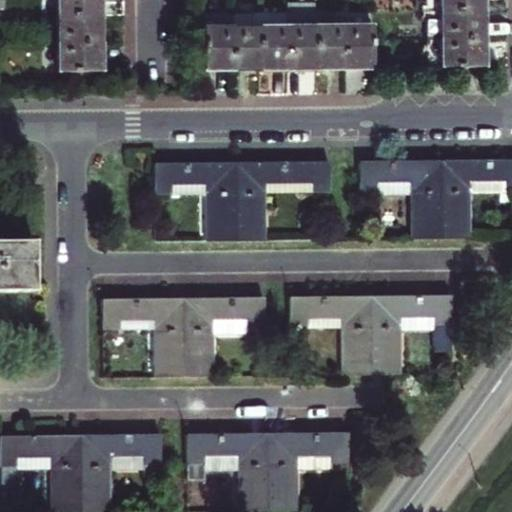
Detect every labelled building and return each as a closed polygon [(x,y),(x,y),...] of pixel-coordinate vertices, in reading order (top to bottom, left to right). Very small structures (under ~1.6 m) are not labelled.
[(52,0),(53,18),(97,18),(96,0),(52,0)] [(479,0),(424,0),(424,12),(479,12),(479,0)] [(314,69),(313,14),(313,4),(284,5),(284,15),(285,70),(314,69)] [(479,12),(424,12),(425,40),(480,39),(479,12)] [(341,69),(341,14),(313,14),(314,69),(341,69)] [(369,68),(368,41),(368,14),(341,14),(341,69),(369,68)] [(258,70),(257,15),(229,15),(229,30),(229,70),(258,70)] [(285,70),(284,15),(257,15),(258,70),(285,70)] [(53,18),(53,47),(97,46),(97,18),(53,18)] [(229,30),(202,31),(202,71),(229,70),(229,30)] [(425,40),(425,68),(480,67),(480,39),(425,40)] [(97,46),(53,47),(53,74),(98,73),(97,46)] [(437,237),(467,237),(466,190),(511,188),(511,159),(436,160),(437,193),(431,193),(432,210),(441,210),(442,228),(437,228),(437,237)] [(437,193),(436,160),(358,161),(358,191),(374,191),(374,183),(406,182),(406,190),(407,237),(437,237),(437,228),(442,228),(441,210),(432,210),(431,193),(437,193)] [(235,240),(265,240),(264,192),(264,184),(310,183),(310,192),(329,192),(328,162),(234,163),(234,196),(228,196),(228,213),(238,213),(239,231),(234,231),(235,240)] [(152,165),(152,195),(203,194),(204,240),(235,240),(234,231),(239,231),(238,213),(228,213),(228,196),(234,196),(234,163),(152,165)] [(374,183),(374,191),(406,190),(406,182),(374,183)] [(264,184),(264,192),(310,192),(310,183),(264,184)] [(0,290),(30,291),(29,241),(0,240),(0,290)] [(448,309),(368,310),(368,341),(365,341),(365,359),(374,359),(374,377),(368,377),(369,388),(401,388),(401,343),(432,342),(432,365),(449,365),(448,309)] [(288,341),(305,341),(305,332),(340,332),(340,340),(341,388),(369,388),(368,377),(374,377),(374,359),(365,359),(365,341),(368,341),(368,310),(288,311),(288,341)] [(263,311),(182,312),(182,345),(179,345),(179,362),(187,361),(187,378),(183,378),(183,390),(214,389),(213,347),(245,347),(245,341),(263,341),(263,311)] [(182,345),(182,312),(102,313),(102,343),(118,343),(118,335),(152,335),(152,342),(152,390),(183,390),(183,378),(187,378),(187,361),(179,362),(179,345),(182,345)] [(305,332),(305,341),(340,340),(340,332),(305,332)] [(347,436),(266,437),(266,469),(261,469),(261,484),(271,484),(271,503),(267,503),(267,511),(296,511),(295,481),(331,481),(330,476),(347,476),(347,436)] [(185,438),(186,467),(203,466),(203,458),(237,457),(237,511),(261,511),(267,511),(267,503),(271,503),(271,484),(261,484),(261,469),(266,469),(266,437),(185,438)] [(161,438),(80,439),(80,472),(76,472),(76,487),(86,487),(87,505),(81,505),(80,511),(111,511),(111,459),(144,458),(145,467),(162,467),(161,438)] [(80,439),(0,440),(0,469),(15,469),(15,460),(51,460),(51,511),(80,511),(81,505),(87,505),(86,487),(76,487),(76,472),(80,472),(80,439)]
